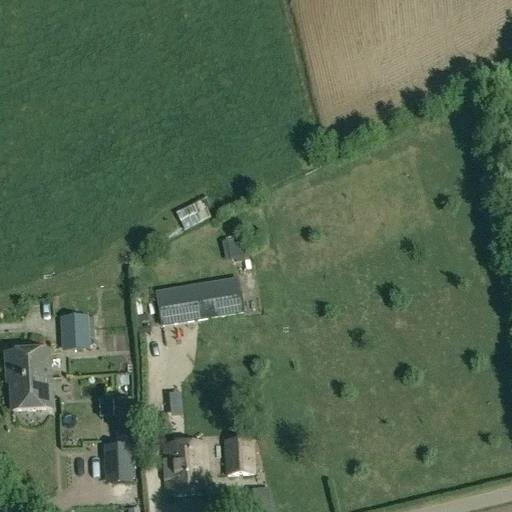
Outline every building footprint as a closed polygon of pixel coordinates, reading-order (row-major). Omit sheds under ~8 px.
[(197,232),(212,227),(202,199),(174,209),(180,227),(194,223),(197,232)] [(243,240),(225,243),(229,262),(246,259),(243,240)] [(103,275),(107,315),(131,313),(128,273),(103,275)] [(157,293),(163,330),(244,316),(238,279),(157,293)] [(60,319),(62,353),(90,351),(90,341),(95,341),(94,319),(89,320),(89,318),(60,319)] [(49,352),(5,354),(7,383),(11,383),(13,412),(52,410),(49,352)] [(113,400),(116,440),(133,442),(130,399),(113,400)] [(228,476),(253,475),(251,441),(226,442),(228,476)] [(208,468),(206,469),(205,444),(164,446),(167,497),(210,495),(208,468)] [(130,450),(106,451),(107,475),(113,475),(113,486),(131,486),(130,450)] [(272,511),(268,489),(252,492),(255,511),(272,511)]
